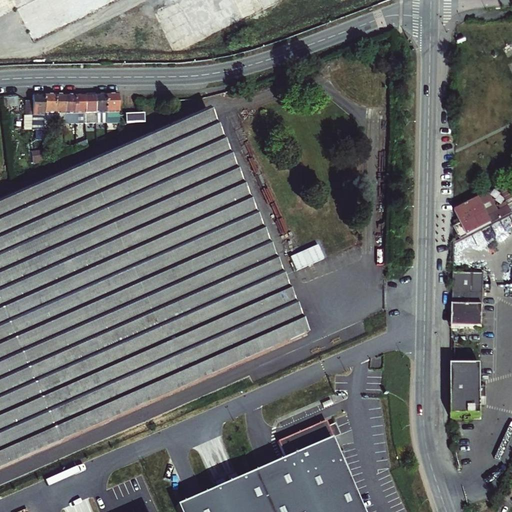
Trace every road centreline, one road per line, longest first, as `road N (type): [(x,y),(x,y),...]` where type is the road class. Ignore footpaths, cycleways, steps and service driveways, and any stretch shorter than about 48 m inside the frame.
road 1 (tertiary): [(447,511),(423,423),(430,13)]
road 2 (unclassified): [(430,13),(392,14),(218,72),(0,80)]
